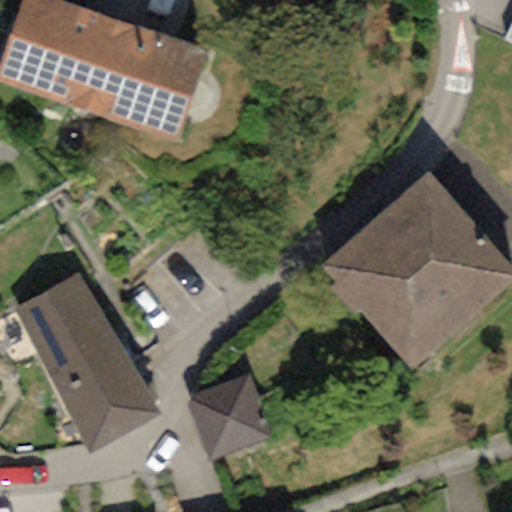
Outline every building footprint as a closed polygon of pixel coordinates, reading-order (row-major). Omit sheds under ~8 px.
[(52,0),(20,0),(0,61),(0,86),(177,145),(208,51),(52,0)] [(511,22),(503,41),(511,44),(511,22)] [(511,284),(511,272),(426,173),(318,265),(335,284),(329,289),(352,317),(358,312),(410,372),(511,284)] [(79,274),(12,311),(91,454),(158,417),(79,274)] [(269,439),(246,375),(185,397),(208,461),(269,439)]
